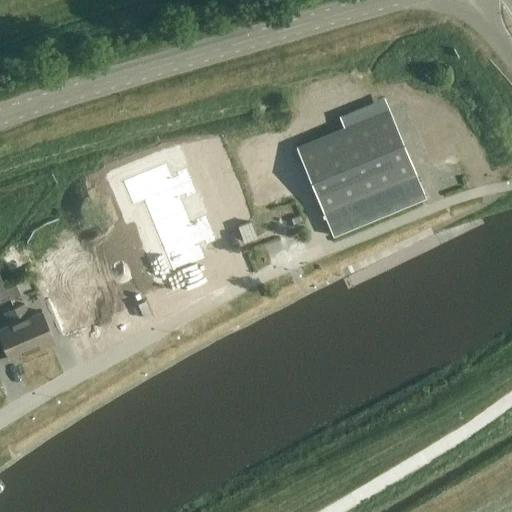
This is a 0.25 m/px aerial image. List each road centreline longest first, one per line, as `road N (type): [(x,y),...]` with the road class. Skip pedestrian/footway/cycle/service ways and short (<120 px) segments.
road 1 (tertiary): [(0,120),(390,0)]
road 2 (residential): [(0,419),(188,314),(323,251)]
